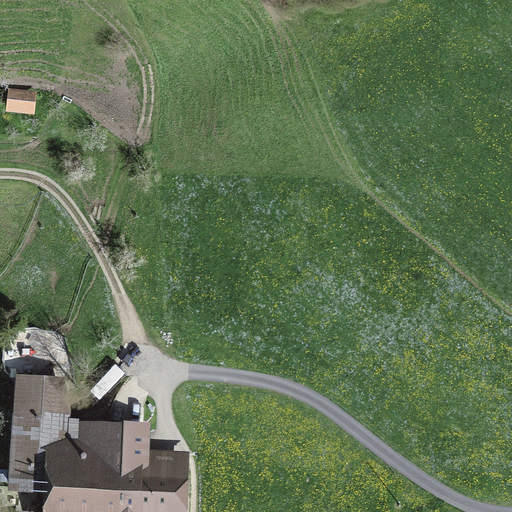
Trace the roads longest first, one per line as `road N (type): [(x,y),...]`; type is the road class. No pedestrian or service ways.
road 1 (track): [(0,176),(23,174),(56,189),(84,220),(118,282),(152,385),(185,376),(303,394),(433,486),(487,511)]
road 2 (unknown): [(162,383),(164,410),(191,455),(193,511)]
